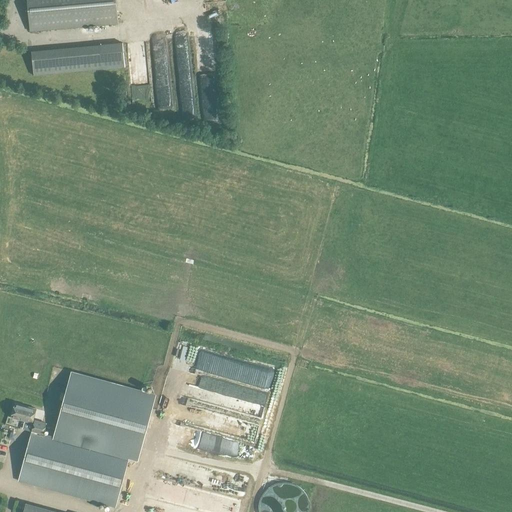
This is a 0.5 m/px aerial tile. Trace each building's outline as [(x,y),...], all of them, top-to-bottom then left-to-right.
[(27,0),(30,31),(118,24),(116,0),(27,0)] [(103,69),(103,64),(101,45),(31,52),(33,64),(34,76),(103,69)] [(72,374),(54,438),(128,459),(137,461),(155,397),(72,374)] [(15,404),(11,418),(32,424),(36,410),(15,404)] [(128,459),(54,438),(43,435),(46,424),(35,421),(32,432),(19,481),(115,507),(125,472),(128,459)]
